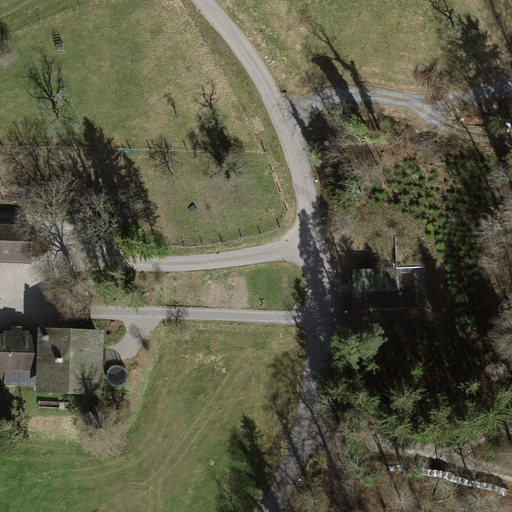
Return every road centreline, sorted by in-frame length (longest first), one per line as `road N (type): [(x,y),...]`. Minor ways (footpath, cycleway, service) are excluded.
road 1 (unclassified): [(210,0),(288,116),(314,243),(317,350),(305,431),(268,511)]
road 2 (track): [(305,431),(511,472)]
